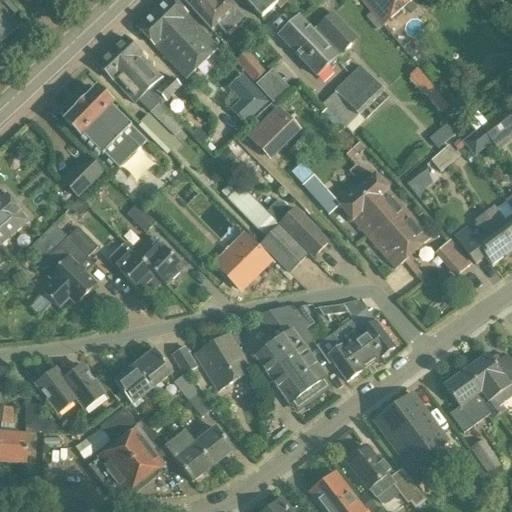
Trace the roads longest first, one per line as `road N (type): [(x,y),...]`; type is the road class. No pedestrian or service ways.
road 1 (residential): [(425,353),(381,302),(352,293),(0,355)]
road 2 (residential): [(196,511),(233,503),(425,353)]
road 3 (secondary): [(0,112),(121,0)]
